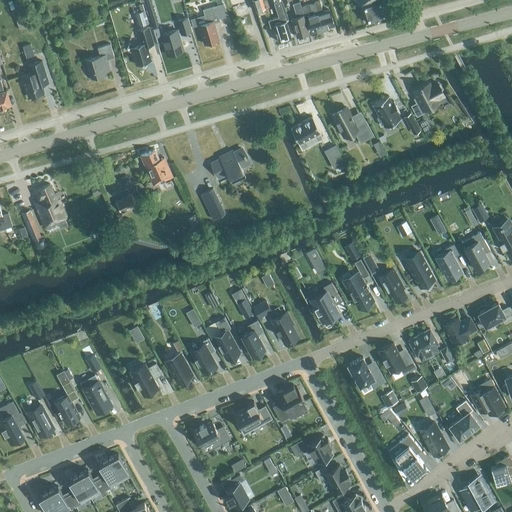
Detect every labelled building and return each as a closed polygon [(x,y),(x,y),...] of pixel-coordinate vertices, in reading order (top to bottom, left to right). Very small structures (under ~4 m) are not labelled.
[(144,0),(153,27),(158,25),(150,0),(144,0)] [(251,0),(255,12),(265,9),(262,0),(251,0)] [(278,17),(268,21),(270,27),(274,26),(279,42),(291,38),(286,21),(288,21),(283,2),(282,0),(275,0),(276,2),(273,3),(278,17)] [(319,0),(318,0),(314,1),(314,3),(323,29),(334,25),(329,9),(323,11),(319,0)] [(366,22),(387,16),(382,0),(354,0),(356,6),(361,4),(366,22)] [(293,4),(297,17),(291,18),(297,36),(308,33),(303,15),(299,2),(293,4)] [(141,12),(134,14),(135,18),(146,15),(142,3),(139,5),(141,12)] [(314,3),(302,7),(310,32),(323,29),(314,3)] [(201,33),(204,44),(219,39),(214,23),(220,21),(215,5),(203,9),(207,22),(197,25),(199,33),(201,33)] [(30,26),(24,7),(13,11),(19,30),(30,26)] [(104,24),(103,18),(94,21),(96,26),(104,24)] [(186,18),(178,20),(182,34),(191,31),(186,18)] [(154,44),(149,27),(137,30),(142,44),(135,46),(130,43),(127,49),(132,52),(135,64),(139,64),(142,65),(143,63),(144,63),(144,62),(151,60),(147,46),(154,44)] [(161,34),(168,55),(183,50),(176,29),(161,34)] [(85,60),(91,78),(105,73),(105,71),(111,69),(107,59),(114,57),(110,43),(97,47),(100,56),(85,60)] [(25,85),(28,97),(30,96),(32,97),(35,96),(36,94),(44,92),(41,84),(48,82),(42,60),(28,64),(31,73),(20,76),(23,85),(25,85)] [(0,108),(1,110),(6,108),(6,107),(7,106),(11,105),(6,90),(4,91),(0,79),(0,78),(0,108)] [(437,82),(431,86),(429,83),(412,92),(418,102),(411,105),(417,117),(425,112),(424,110),(439,102),(438,99),(444,96),(442,92),(437,82)] [(381,126),(383,124),(385,127),(384,127),(385,127),(401,119),(398,113),(399,112),(400,112),(394,101),(393,101),(393,102),(392,102),(389,96),(373,104),(373,105),(379,117),(377,118),(381,126)] [(366,120),(357,125),(347,107),(333,115),(344,136),(354,131),(360,143),(374,135),(366,120)] [(413,134),(420,130),(411,113),(404,117),(413,134)] [(318,140),(315,135),(321,132),(312,116),(291,128),(299,143),(304,141),(307,146),(318,140)] [(220,159),(212,163),(219,177),(227,173),(230,180),(244,173),(241,166),(249,162),(242,148),(234,152),(233,150),(232,151),(233,152),(220,158),(220,157),(219,157),(220,159)] [(153,184),(172,176),(164,157),(159,160),(155,150),(141,156),(153,184)] [(341,155),(330,161),(334,168),(345,162),(341,155)] [(66,218),(67,218),(57,192),(54,193),(50,184),(39,188),(34,190),(39,200),(34,202),(44,227),(63,219),(64,221),(67,220),(66,218)] [(97,184),(90,187),(94,195),(101,192),(97,184)] [(228,214),(215,188),(203,194),(215,220),(228,214)] [(121,211),(136,203),(131,194),(116,201),(121,211)] [(481,202),(472,207),(480,221),(488,217),(481,202)] [(8,213),(2,215),(0,207),(0,229),(0,230),(13,226),(8,213)] [(29,211),(22,214),(26,224),(33,221),(29,211)] [(511,224),(510,220),(494,229),(501,241),(499,242),(503,249),(505,248),(509,256),(511,253),(511,224)] [(443,222),(435,227),(439,233),(446,229),(443,222)] [(480,232),(471,237),(474,242),(465,247),(471,260),(470,260),(475,269),(482,265),(482,264),(488,261),(484,253),(490,250),(480,232)] [(353,241),(345,246),(352,259),(360,254),(353,241)] [(436,257),(448,278),(461,271),(454,257),(459,254),(453,244),(444,249),(446,252),(436,257)] [(314,247),(307,251),(313,261),(320,257),(314,247)] [(420,285),(433,278),(419,251),(405,259),(420,285)] [(373,258),(366,262),(372,273),(379,269),(373,258)] [(346,285),(359,307),(373,300),(367,290),(368,289),(366,285),(365,285),(361,277),(362,276),(363,278),(369,274),(360,259),(354,262),(360,272),(354,276),(356,279),(346,285)] [(393,293),(396,299),(406,294),(402,288),(403,287),(393,268),(378,276),(389,295),(393,293)] [(338,312),(334,305),(342,301),(331,282),(323,286),(326,291),(310,300),(318,314),(320,313),(324,320),(338,312)] [(215,298),(209,301),(212,308),(219,304),(215,298)] [(245,298),(236,302),(244,317),(253,312),(245,298)] [(266,300),(253,307),(259,317),(271,310),(266,300)] [(511,313),(508,306),(502,309),(498,302),(491,306),(490,306),(490,307),(486,309),(486,308),(485,309),(478,313),(485,326),(501,318),(504,323),(511,318),(511,313)] [(298,335),(292,323),(293,323),(287,311),(272,319),(277,329),(276,330),(279,335),(280,335),(284,342),(298,335)] [(222,351),(223,350),(227,358),(239,352),(227,329),(231,328),(224,316),(216,321),(221,332),(214,336),(219,343),(218,344),(222,351)] [(445,325),(448,330),(446,331),(450,336),(451,336),(454,343),(467,336),(466,334),(475,329),(469,318),(463,321),(463,322),(460,324),(457,318),(445,325)] [(247,325),(250,331),(242,335),(252,354),(256,352),(257,354),(263,350),(263,349),(264,348),(257,335),(263,331),(257,320),(247,325)] [(430,329),(409,340),(417,356),(419,355),(422,360),(428,357),(438,351),(435,346),(438,344),(430,329)] [(217,365),(210,353),(215,350),(208,338),(203,341),(204,344),(191,351),(203,372),(217,365)] [(178,339),(173,342),(178,351),(183,348),(178,339)] [(484,339),(479,342),(485,353),(490,350),(484,339)] [(393,342),(378,350),(383,358),(382,358),(386,365),(386,364),(390,372),(399,367),(403,374),(416,367),(408,353),(401,357),(393,342)] [(446,346),(440,350),(447,362),(453,359),(446,346)] [(178,382),(192,375),(180,353),(166,360),(178,382)] [(93,355),(86,358),(93,371),(100,367),(93,355)] [(377,367),(370,370),(363,356),(348,364),(360,386),(370,381),(373,387),(385,381),(377,367)] [(162,373),(156,363),(147,367),(145,364),(131,372),(136,380),(134,381),(138,388),(139,387),(143,394),(157,386),(153,378),(162,373)] [(511,374),(505,377),(507,384),(503,385),(506,393),(510,392),(511,397),(511,396),(511,374)] [(421,376),(415,379),(421,389),(426,386),(421,376)] [(35,380),(28,384),(36,399),(43,395),(35,380)] [(83,388),(96,412),(111,404),(98,380),(83,388)] [(74,388),(70,381),(64,384),(68,391),(74,388)] [(281,402),(273,406),(281,421),(289,416),(290,418),(297,415),(307,409),(303,402),(305,401),(297,386),(295,387),(293,384),(283,390),(284,393),(278,397),(281,402)] [(504,407),(493,386),(482,392),(481,389),(471,394),(480,410),(486,407),(490,414),(504,407)] [(79,415),(72,401),(77,398),(73,391),(54,402),(58,410),(57,410),(61,416),(65,423),(79,415)] [(427,395),(419,399),(423,407),(431,403),(427,395)] [(472,409),(465,400),(456,407),(463,416),(450,425),(459,438),(466,433),(472,429),(471,429),(478,424),(469,412),(472,409)] [(12,401),(0,407),(0,408),(5,417),(0,419),(0,423),(2,428),(1,429),(5,436),(6,435),(10,443),(23,435),(13,417),(19,413),(12,401)] [(243,434),(272,418),(265,405),(258,409),(253,401),(246,405),(248,407),(234,414),(240,427),(239,427),(243,434)] [(403,401),(393,406),(398,415),(408,409),(403,401)] [(30,418),(39,435),(54,427),(41,405),(29,412),(32,417),(30,418)] [(198,426),(199,428),(193,431),(201,447),(211,442),(214,447),(223,442),(223,443),(231,439),(223,425),(216,429),(212,421),(206,424),(205,423),(198,426)] [(433,455),(448,447),(434,421),(419,430),(433,455)] [(329,446),(331,445),(327,438),(326,439),(323,434),(311,441),(308,436),(290,445),(296,456),(309,449),(317,463),(334,453),(329,446)] [(399,441),(389,449),(395,456),(411,477),(420,470),(418,468),(423,464),(416,454),(421,450),(408,434),(399,441)] [(130,475),(118,453),(114,455),(108,458),(120,481),(130,475)] [(495,462),(497,466),(491,468),(496,485),(511,480),(509,473),(511,471),(511,459),(509,454),(495,462)] [(99,477),(105,489),(120,481),(108,458),(98,464),(104,475),(99,477)] [(340,465),(328,471),(325,465),(315,471),(320,481),(327,477),(335,491),(350,483),(346,477),(349,476),(345,469),(343,471),(340,465)] [(78,475),(90,497),(100,492),(102,496),(108,493),(105,489),(99,477),(94,480),(88,469),(78,475)] [(229,503),(231,501),(234,506),(246,499),(237,482),(243,479),(239,474),(231,478),(233,484),(225,489),(228,494),(225,496),(229,503)] [(90,497),(78,475),(68,480),(74,491),(69,494),(75,505),(90,497)] [(469,483),(470,484),(460,490),(465,498),(468,496),(474,508),(481,504),(482,506),(495,499),(487,485),(484,487),(479,478),(469,483)] [(69,494),(64,497),(58,486),(48,491),(58,510),(68,505),(70,508),(75,505),(69,494)] [(285,486),(277,490),(280,495),(288,491),(285,486)] [(42,495),(38,497),(46,511),(59,511),(58,510),(48,491),(42,494),(42,495)] [(365,506),(361,499),(359,500),(356,494),(346,499),(343,494),(332,500),(338,511),(365,511),(363,507),(365,506)] [(441,494),(422,504),(426,511),(459,511),(454,500),(446,504),(441,494)] [(116,504),(119,509),(130,503),(128,498),(116,504)] [(149,511),(144,502),(133,508),(130,503),(119,509),(120,511),(149,511)]
